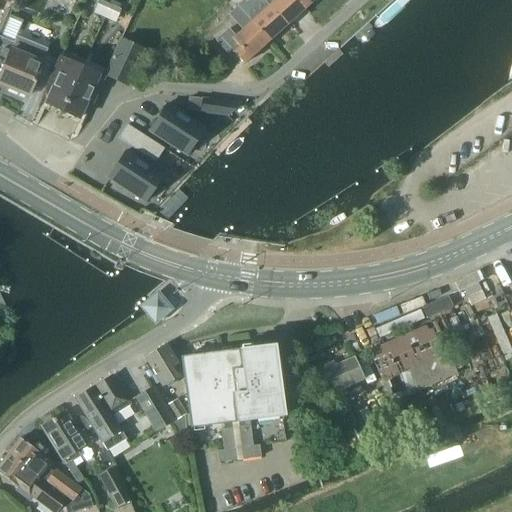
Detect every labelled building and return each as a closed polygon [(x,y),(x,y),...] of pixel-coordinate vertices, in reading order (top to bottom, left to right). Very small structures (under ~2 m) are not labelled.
[(245,1),(238,7),(269,41),(287,25),(270,5),(265,0),(250,0),(247,3),(245,1)] [(265,0),(270,5),(287,25),(305,8),(298,0),(265,0)] [(314,0),(298,0),(305,8),(314,0)] [(244,64),(269,41),(238,7),(230,14),(243,29),(235,36),(229,29),(217,40),(231,56),(234,53),(244,64)] [(1,37),(0,40),(0,75),(1,76),(0,77),(0,83),(29,96),(48,49),(17,36),(14,42),(1,37)] [(127,86),(144,48),(122,38),(105,75),(127,86)] [(63,111),(82,68),(60,58),(50,81),(55,84),(46,103),(63,111)] [(82,68),(63,111),(80,119),(89,99),(94,101),(104,78),(82,68)] [(203,98),(202,112),(227,116),(240,104),(203,98)] [(168,104),(150,132),(186,156),(204,127),(168,104)] [(129,126),(121,139),(156,162),(164,148),(129,126)] [(126,151),(108,179),(145,202),(163,174),(126,151)] [(169,295),(175,290),(174,289),(166,279),(160,284),(161,289),(162,291),(169,295)] [(145,308),(158,322),(172,309),(159,295),(145,308)] [(391,403),(458,373),(435,320),(368,349),(391,403)] [(163,387),(179,377),(173,367),(178,364),(166,343),(144,357),(163,387)] [(214,425),(223,423),(223,429),(221,429),(224,449),(218,450),(220,463),(261,457),(259,445),(253,446),(250,420),(283,416),(273,345),(183,358),(193,428),(214,425)] [(365,379),(355,356),(336,364),(334,360),(322,365),(324,369),(321,371),(334,399),(352,391),(349,386),(365,379)] [(75,398),(103,442),(107,450),(126,439),(121,430),(122,430),(113,415),(130,405),(112,375),(75,398)] [(153,386),(136,397),(157,432),(172,423),(179,434),(187,430),(185,415),(186,414),(177,399),(165,406),(153,386)] [(64,412),(42,426),(64,460),(78,484),(85,480),(73,461),(81,456),(78,451),(90,444),(82,430),(78,433),(64,412)] [(329,422),(340,418),(338,412),(320,419),(322,425),(323,425),(326,433),(333,430),(329,422)] [(330,451),(347,444),(344,437),(327,444),(330,451)] [(21,438),(7,455),(40,480),(67,498),(65,501),(67,511),(74,511),(94,507),(90,494),(82,488),(56,468),(53,472),(49,469),(54,463),(21,438)] [(7,455),(0,464),(0,471),(30,495),(52,511),(67,511),(65,501),(67,498),(40,480),(7,455)] [(113,466),(97,474),(115,510),(118,509),(118,511),(134,511),(130,502),(113,466)]
